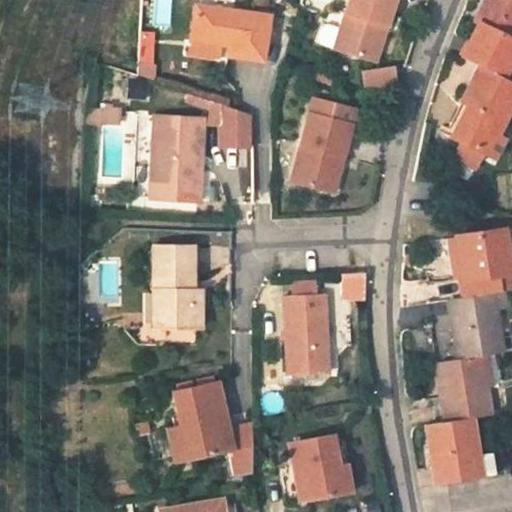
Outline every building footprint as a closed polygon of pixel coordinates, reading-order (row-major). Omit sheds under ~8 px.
[(168,28),(172,0),(153,0),(150,25),(168,28)] [(263,14),(192,0),(190,0),(183,36),(223,44),(221,54),(254,61),(263,14)] [(343,0),(334,31),(318,24),(313,25),(308,39),(314,45),(362,59),(373,26),(381,28),(389,0),(343,0)] [(460,51),(476,59),(502,72),(511,53),(511,33),(509,32),(511,25),(511,0),(481,0),(475,13),(480,18),(460,51)] [(370,61),(381,28),(373,26),(362,59),(370,61)] [(153,76),(154,31),(137,31),(136,76),(153,76)] [(511,85),(511,77),(502,72),(476,59),(458,93),(466,99),(451,128),(492,149),(501,132),(491,126),(511,85)] [(394,65),(360,68),(362,87),(396,85),(394,65)] [(146,99),(146,78),(128,78),(128,99),(146,99)] [(200,108),(201,103),(182,96),(180,101),(200,108)] [(309,98),(304,112),(346,125),(351,111),(309,98)] [(101,107),(100,122),(118,123),(119,108),(110,108),(110,102),(104,101),(104,108),(101,107)] [(208,123),(212,146),(243,145),(242,117),(201,103),(200,108),(200,123),(208,123)] [(100,122),(101,107),(87,107),(85,125),(100,125),(100,122)] [(282,176),(314,186),(324,155),(335,159),(346,125),(304,112),(282,176)] [(149,198),(187,199),(188,168),(195,168),(195,116),(150,116),(149,198)] [(326,190),(335,159),(324,155),(314,186),(326,190)] [(511,223),(502,225),(511,267),(511,223)] [(467,291),(499,285),(511,283),(511,274),(511,267),(502,225),(456,230),(467,291)] [(151,292),(154,327),(193,326),(194,289),(186,289),(185,246),(144,246),(144,292),(151,292)] [(340,272),(341,299),(366,298),(365,271),(340,272)] [(315,297),(315,275),(289,277),(289,297),(315,297)] [(462,354),(486,351),(509,347),(499,285),(467,291),(451,293),(462,354)] [(321,372),(319,297),(315,297),(289,297),(280,297),(281,373),(321,372)] [(401,311),(403,325),(425,322),(424,309),(401,311)] [(169,338),(194,338),(194,327),(169,327),(169,338)] [(450,415),(471,411),(495,407),(486,351),(462,354),(438,358),(430,359),(439,416),(450,415)] [(175,426),(184,460),(228,449),(211,381),(166,392),(175,426)] [(483,469),(471,411),(450,415),(439,416),(424,419),(435,478),(457,474),(483,469)] [(169,464),(184,460),(175,426),(161,430),(169,464)] [(281,444),(291,503),(335,494),(324,436),(281,444)] [(218,511),(216,500),(153,511),(218,511)]
